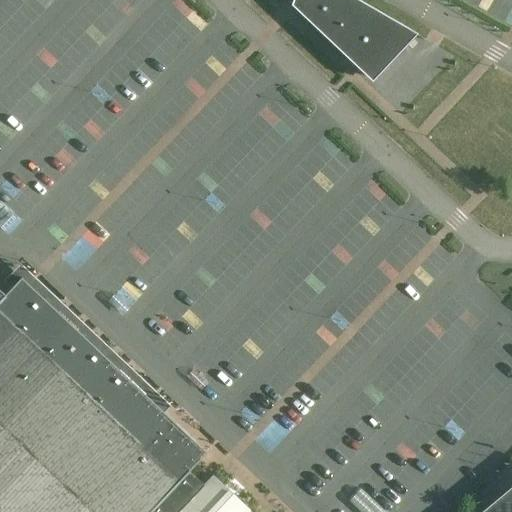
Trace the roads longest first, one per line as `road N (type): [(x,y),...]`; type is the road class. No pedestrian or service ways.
road 1 (unclassified): [(224,0),(468,231),(511,250)]
road 2 (unclassified): [(511,59),(405,0)]
